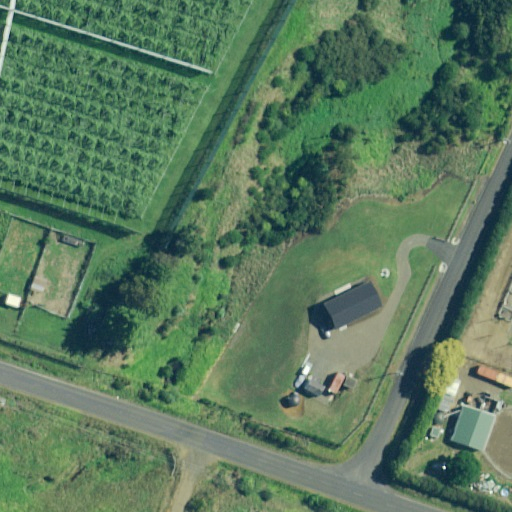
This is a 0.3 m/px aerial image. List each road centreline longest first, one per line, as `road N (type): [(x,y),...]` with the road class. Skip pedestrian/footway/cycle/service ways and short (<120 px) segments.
road 1 (unclassified): [(511,142),(357,497)]
road 2 (tertiary): [(357,497),(0,375)]
